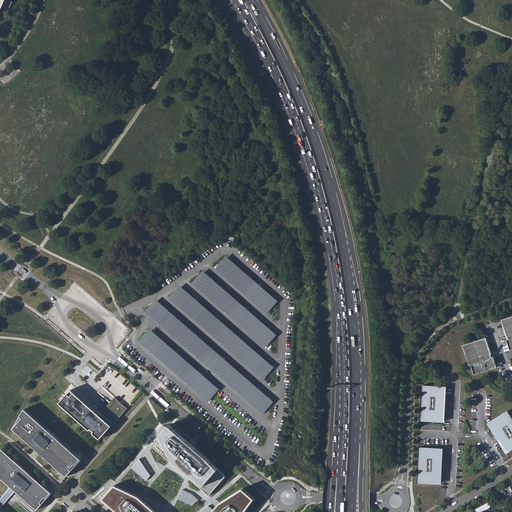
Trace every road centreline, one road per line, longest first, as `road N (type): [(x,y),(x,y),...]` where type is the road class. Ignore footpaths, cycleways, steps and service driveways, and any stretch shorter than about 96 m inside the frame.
road 1 (trunk): [(237,0),(292,111),(328,232),(343,339),(341,472)]
road 2 (trunk): [(355,420),(353,317),(335,208),(311,128),(251,0)]
road 3 (tertiary): [(511,298),(444,321),(418,347),(398,491)]
road 4 (tertiary): [(104,347),(277,492)]
